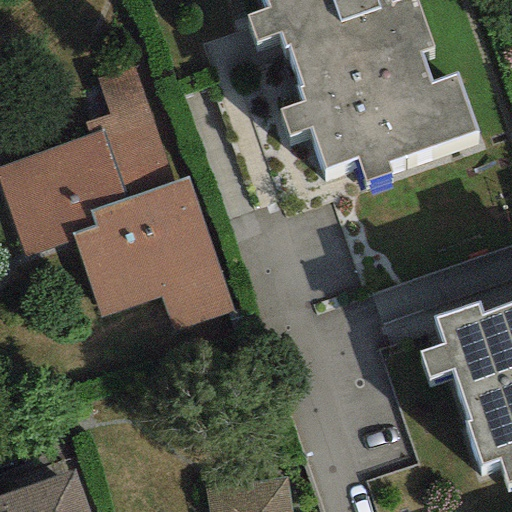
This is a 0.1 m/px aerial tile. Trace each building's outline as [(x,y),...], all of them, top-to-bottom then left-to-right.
[(260,0),(265,11),(244,19),(252,43),(274,35),(280,52),(286,50),(299,87),(293,89),(298,102),(277,109),(288,139),(309,131),(324,173),(356,162),(364,184),(390,174),(387,166),(475,135),(454,77),(427,87),(416,56),(433,50),(415,0),(403,0),(390,5),(388,0),(260,0)] [(87,135),(0,165),(0,188),(25,258),(72,241),(99,316),(159,295),(175,341),(237,319),(187,178),(174,182),(133,66),(95,79),(108,115),(83,124),(87,135)] [(478,302),(433,318),(442,345),(420,352),(428,378),(453,369),(470,421),(466,422),(480,464),(499,458),(507,482),(511,479),(511,301),(482,312),(478,302)] [(85,511),(72,473),(0,498),(0,511),(85,511)] [(289,511),(284,477),(203,490),(206,511),(289,511)]
